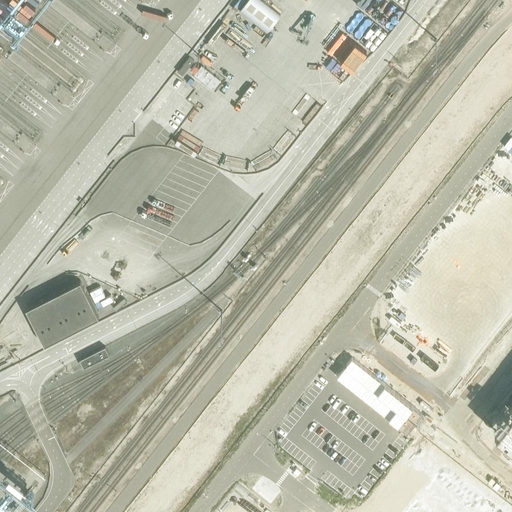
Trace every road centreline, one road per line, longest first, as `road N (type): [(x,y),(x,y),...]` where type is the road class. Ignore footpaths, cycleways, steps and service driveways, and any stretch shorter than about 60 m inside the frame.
road 1 (unclassified): [(199,511),(511,114)]
road 2 (unknown): [(511,228),(468,288),(485,320),(484,336),(443,404),(511,480)]
road 3 (unknown): [(190,89),(223,112),(262,104),(339,0)]
